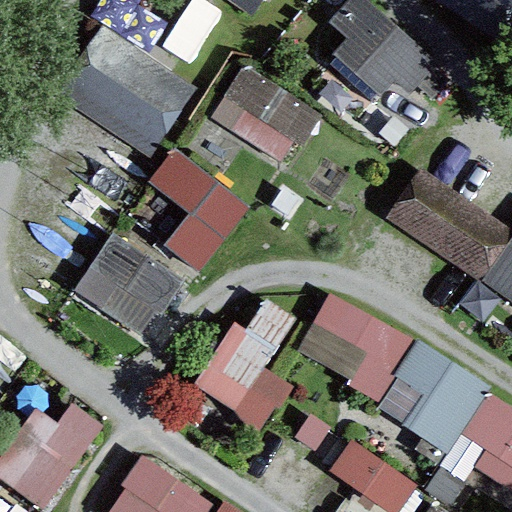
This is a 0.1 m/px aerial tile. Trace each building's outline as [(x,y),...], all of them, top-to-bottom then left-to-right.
[(445,69),(372,0),(354,0),(321,35),(403,113),(445,69)] [(511,0),(473,0),(511,29),(511,0)] [(187,106),(106,54),(75,101),(156,153),(187,106)] [(275,87),(245,131),(302,171),(332,127),(275,87)] [(206,273),(258,207),(181,147),(155,181),(198,214),(172,247),(206,273)] [(511,205),(441,152),(408,196),(502,266),(488,286),(511,303),(511,205)] [(196,272),(133,216),(89,264),(152,320),(196,272)] [(511,390),(360,272),(313,333),(511,487),(511,390)] [(304,312),(274,288),(189,394),(228,425),(251,397),(271,413),(300,377),(271,354),(304,312)] [(118,411),(85,382),(65,405),(39,382),(10,416),(42,444),(25,464),(52,488),(118,411)] [(388,511),(427,474),(375,420),(335,459),(387,511),(388,511)] [(191,511),(213,485),(156,440),(110,498),(127,511),(191,511)] [(0,509),(19,488),(0,470),(0,509)] [(272,511),(238,488),(220,511),(272,511)] [(481,511),(459,494),(444,511),(481,511)]
